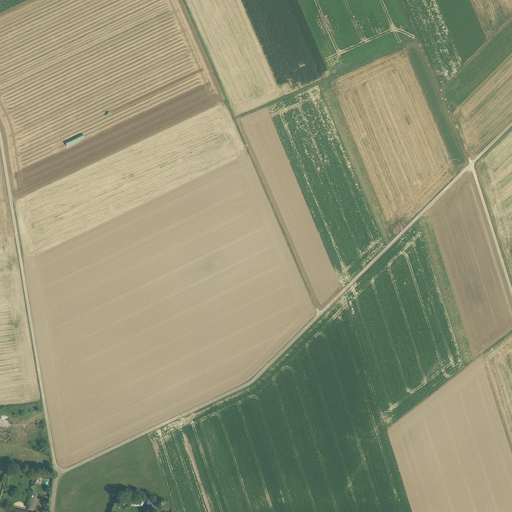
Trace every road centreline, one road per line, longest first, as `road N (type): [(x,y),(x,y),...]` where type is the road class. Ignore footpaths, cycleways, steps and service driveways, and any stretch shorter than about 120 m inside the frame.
road 1 (track): [(57,474),(252,384),(511,124)]
road 2 (track): [(182,0),(320,316)]
road 3 (track): [(57,474),(0,135)]
road 4 (track): [(401,0),(471,164),(511,292)]
road 5 (track): [(419,40),(237,121)]
road 6 (track): [(511,331),(388,427)]
